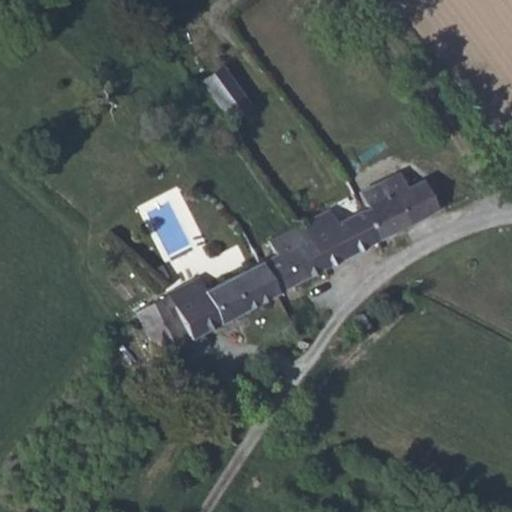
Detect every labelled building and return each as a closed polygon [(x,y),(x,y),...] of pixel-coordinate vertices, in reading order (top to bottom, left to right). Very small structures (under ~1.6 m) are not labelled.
[(219,63),(197,79),(229,122),(250,106),(219,63)] [(306,227),(330,273),(438,219),(421,183),(338,225),(333,213),(306,227)] [(271,260),(287,294),(330,273),(306,227),(271,245),(278,256),(271,260)] [(271,260),(226,284),(247,315),(287,294),(271,260)] [(197,281),(166,300),(177,311),(177,312),(208,294),(197,281)] [(208,294),(177,312),(194,342),(247,315),(226,284),(208,294)] [(139,316),(146,337),(158,361),(168,355),(194,342),(177,312),(177,311),(166,300),(139,316)]
